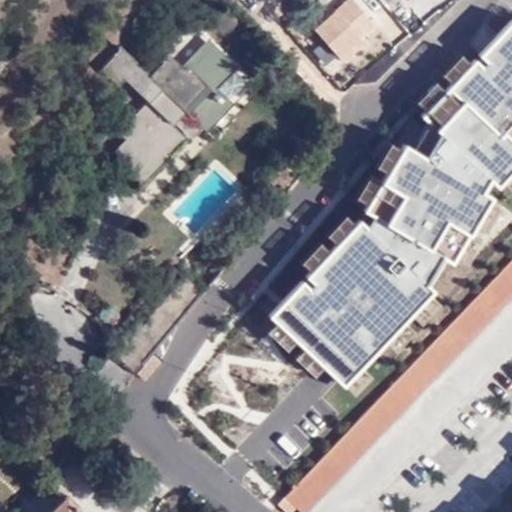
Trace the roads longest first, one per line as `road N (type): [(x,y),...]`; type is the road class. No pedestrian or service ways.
road 1 (residential): [(138,408),(320,202),(367,89),(458,0)]
road 2 (residential): [(243,511),(138,408)]
